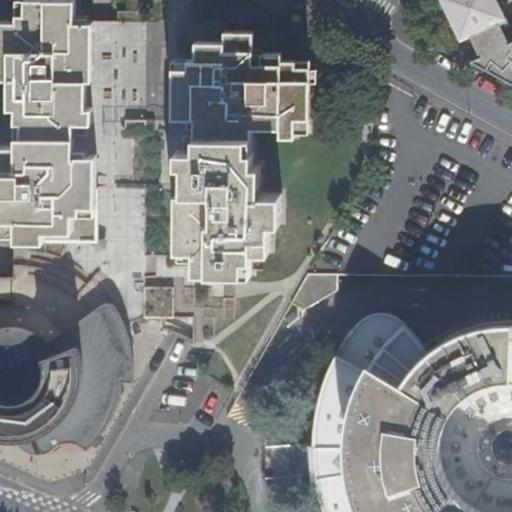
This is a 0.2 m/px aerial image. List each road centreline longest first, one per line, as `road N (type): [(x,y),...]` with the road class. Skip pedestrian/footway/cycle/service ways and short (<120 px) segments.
road 1 (residential): [(360,36),(511,119)]
road 2 (unknown): [(151,433),(185,376),(258,355)]
